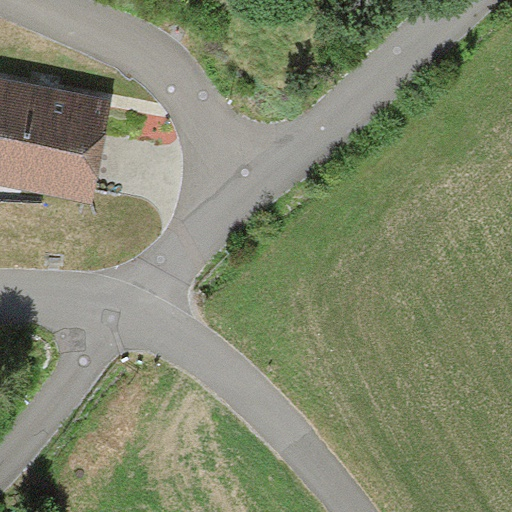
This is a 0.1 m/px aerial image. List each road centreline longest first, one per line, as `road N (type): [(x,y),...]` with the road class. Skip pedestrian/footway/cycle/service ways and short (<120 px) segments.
road 1 (residential): [(26,0),(148,52),(205,129),(229,200)]
road 2 (residential): [(452,0),(229,200)]
road 3 (residential): [(338,511),(268,426),(199,362),(119,320)]
road 4 (residential): [(119,320),(0,443)]
road 5 (residential): [(229,200),(119,320)]
road 6 (residential): [(0,295),(35,292),(119,320)]
